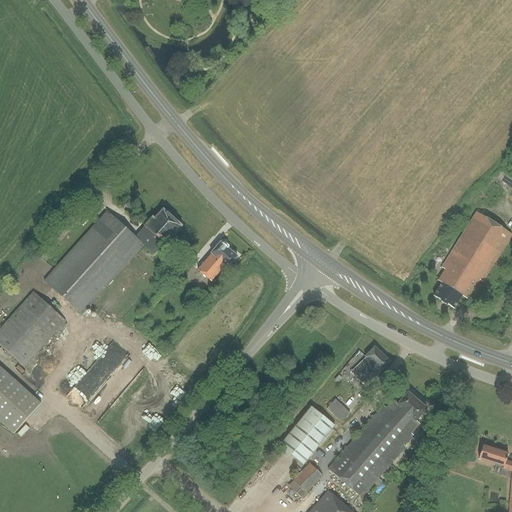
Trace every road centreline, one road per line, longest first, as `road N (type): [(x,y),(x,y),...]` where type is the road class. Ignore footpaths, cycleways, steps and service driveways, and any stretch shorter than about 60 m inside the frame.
road 1 (residential): [(55,0),(156,136),(231,217),(307,282)]
road 2 (secondary): [(324,263),(192,142),(82,0)]
road 3 (unclassified): [(111,511),(307,282)]
road 4 (unclassified): [(511,385),(433,356),(307,282)]
road 5 (secondary): [(511,363),(443,338),(324,263)]
